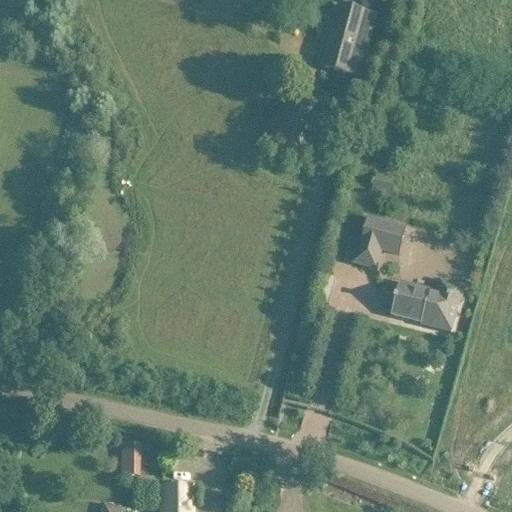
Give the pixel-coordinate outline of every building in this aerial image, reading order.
[(360,78),(365,59),(369,46),(359,43),(367,13),(341,5),(324,68),(360,78)] [(279,149),(303,155),(316,105),(291,99),(279,149)] [(395,180),(375,175),(371,191),(391,196),(395,180)] [(405,229),(366,219),(359,245),(398,256),(405,229)] [(4,267),(0,283),(0,289),(14,293),(16,283),(20,271),(4,267)] [(461,301),(398,285),(395,298),(388,296),(389,294),(382,292),(379,303),(393,307),(390,316),(420,324),(419,328),(421,328),(421,326),(449,334),(449,335),(450,336),(459,302),(461,303),(461,301)] [(35,342),(38,327),(18,323),(15,338),(35,342)] [(139,447),(128,447),(128,467),(128,477),(139,477),(141,477),(141,447),(139,447)] [(191,511),(191,510),(191,490),(162,490),(162,510),(162,511),(191,511)] [(9,511),(9,496),(0,496),(0,511),(9,511)]
